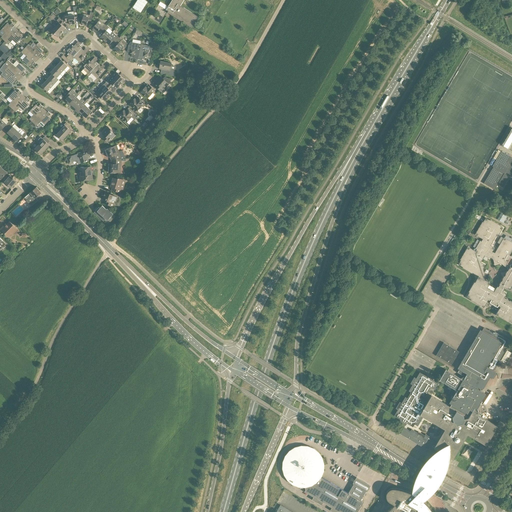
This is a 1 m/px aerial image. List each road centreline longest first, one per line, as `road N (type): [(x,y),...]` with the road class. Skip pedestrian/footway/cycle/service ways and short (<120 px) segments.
road 1 (primary): [(223,511),(288,301),(367,135)]
road 2 (unclassified): [(109,250),(143,193),(242,72),(283,0)]
road 3 (primary): [(292,395),(299,328),(367,135)]
road 4 (primary): [(367,135),(288,255),(237,359)]
road 5 (unclassified): [(0,429),(26,398),(56,330),(109,250)]
road 6 (secondary): [(471,499),(292,395)]
road 7 (secondary): [(288,406),(466,508)]
road 8 (tertiary): [(114,254),(194,342),(232,371)]
road 9 (tertiary): [(237,359),(114,254)]
road 10 (primary): [(367,135),(447,0)]
road 11 (primary): [(232,371),(207,511)]
road 12 (residential): [(91,134),(32,91),(57,52)]
